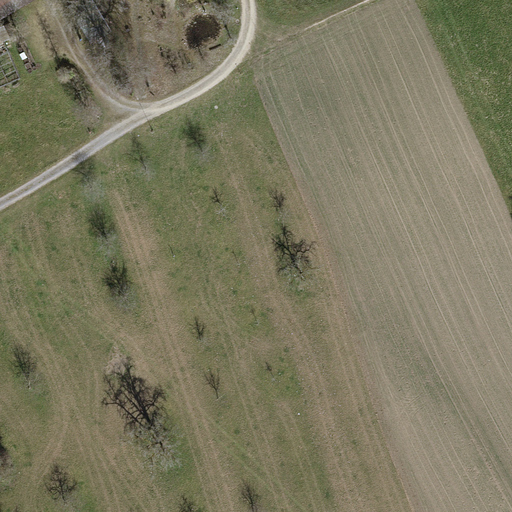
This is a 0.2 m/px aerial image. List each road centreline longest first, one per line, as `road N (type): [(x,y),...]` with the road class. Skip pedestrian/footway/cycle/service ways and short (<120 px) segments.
road 1 (unclassified): [(248,0),(245,39),(223,71),(137,118)]
road 2 (track): [(0,204),(137,118)]
road 3 (unknown): [(54,0),(70,42),(137,118)]
